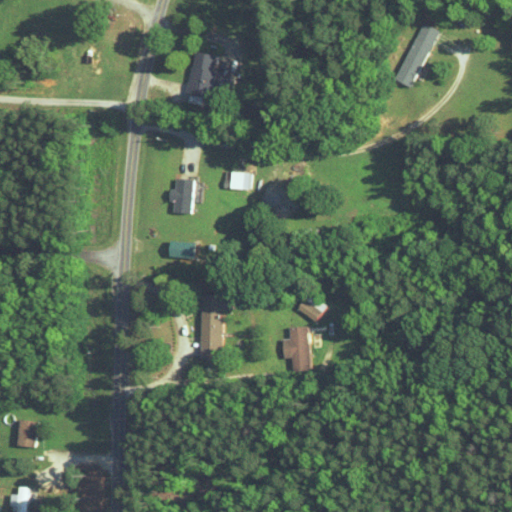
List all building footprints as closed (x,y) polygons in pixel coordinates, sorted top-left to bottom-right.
[(395,79),(411,86),(436,30),(419,22),(395,79)] [(216,55),(193,50),(184,93),(210,99),(212,87),(229,91),(232,79),(212,75),(216,55)] [(248,189),(249,172),(229,170),(229,188),(248,189)] [(172,212),(191,213),(192,179),(175,178),(174,189),(168,189),(168,201),(173,201),(172,212)] [(193,258),(194,241),(168,240),(167,257),(193,258)] [(326,304),(307,293),(297,310),(316,321),(326,304)] [(231,310),(231,295),(199,294),(198,356),(220,356),(221,310),(231,310)] [(309,325),(287,326),(287,364),(309,364),(309,325)] [(15,453),(21,454),(21,448),(33,449),(34,420),(16,420),(15,453)] [(12,494),(10,511),(24,511),(25,487),(16,486),(16,494),(12,494)]
